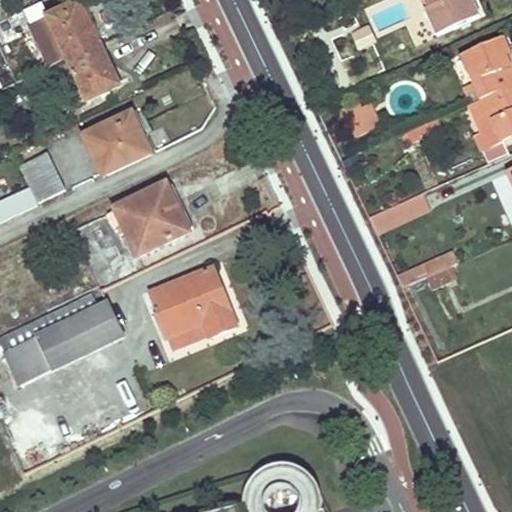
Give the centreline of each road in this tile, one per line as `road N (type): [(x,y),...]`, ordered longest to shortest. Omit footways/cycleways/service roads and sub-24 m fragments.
road 1 (secondary): [(233,0),(468,511)]
road 2 (residential): [(60,511),(277,404),(303,399),(336,404),(358,421),(402,511)]
